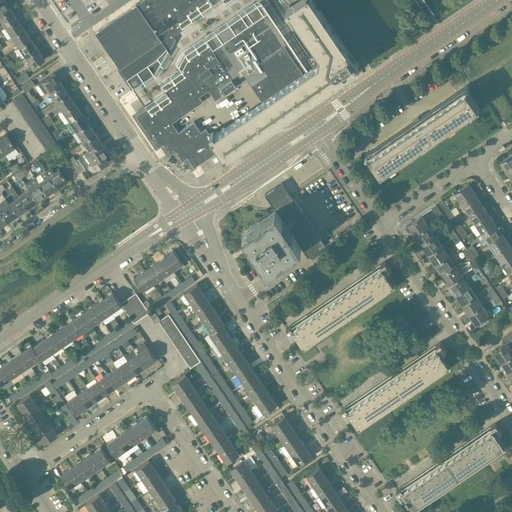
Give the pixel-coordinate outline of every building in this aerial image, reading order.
[(0,0),(0,15),(10,8),(4,0),(0,0)] [(148,0),(140,0),(136,3),(157,35),(158,35),(168,50),(175,38),(173,35),(148,0)] [(148,0),(173,35),(175,38),(181,29),(182,28),(177,21),(178,21),(164,0),(148,0)] [(178,0),(164,0),(178,21),(177,21),(182,28),(194,21),(192,18),(178,0)] [(193,0),(178,0),(192,18),(202,12),(193,0)] [(193,0),(202,12),(213,4),(209,0),(193,0)] [(213,129),(210,132),(212,135),(211,135),(213,138),(220,149),(225,156),(276,121),(279,124),(316,99),(320,96),(317,92),(327,86),(330,90),(340,83),(341,82),(338,78),(346,73),(347,75),(350,73),(353,76),(360,67),(359,65),(359,64),(358,63),(358,62),(357,62),(357,61),(356,61),(355,61),(353,61),(352,60),(343,47),(311,0),(294,0),(286,6),(287,7),(284,9),(286,12),(289,10),(319,54),(317,62),(313,65),(307,69),(293,79),(262,100),(215,132),(213,129)] [(293,79),(307,69),(261,1),(260,1),(241,14),(248,25),(238,32),(245,42),(230,52),(237,62),(235,64),(227,69),(230,74),(234,80),(244,73),(244,72),(249,69),(256,79),(251,83),(262,100),(293,79)] [(136,3),(94,32),(133,88),(128,80),(149,65),(149,66),(154,74),(168,50),(158,35),(157,35),(136,3)] [(17,18),(10,8),(0,15),(0,19),(5,26),(17,18)] [(241,14),(228,23),(235,34),(238,32),(248,25),(241,14)] [(11,36),(24,28),(17,18),(5,26),(11,36)] [(228,23),(205,39),(227,69),(235,64),(237,62),(230,52),(245,42),(238,32),(235,34),(228,23)] [(30,38),(24,28),(11,36),(18,46),(30,38)] [(25,56),(37,48),(30,38),(18,46),(25,56)] [(205,39),(195,46),(197,49),(212,72),(202,79),(209,89),(216,99),(237,84),(234,80),(230,74),(227,69),(205,39)] [(44,58),(37,48),(25,56),(32,66),(44,58)] [(191,48),(185,53),(202,79),(212,72),(197,49),(194,52),(191,48)] [(185,53),(178,65),(181,70),(199,95),(209,89),(202,79),(185,53)] [(2,57),(6,63),(8,67),(14,63),(11,59),(9,61),(5,55),(2,57)] [(149,65),(128,80),(133,88),(138,85),(154,74),(149,66),(149,65)] [(249,69),(244,72),(251,83),(256,79),(249,69)] [(181,70),(170,77),(192,108),(203,101),(199,95),(181,70)] [(26,71),(16,78),(19,83),(29,76),(26,71)] [(45,93),(48,91),(61,82),(54,72),(38,83),(45,93)] [(170,77),(161,84),(167,94),(181,115),(192,108),(170,77)] [(35,84),(31,79),(21,86),(32,102),(35,100),(29,91),(29,88),(35,84)] [(67,92),(61,82),(48,91),(55,101),(67,92)] [(11,89),(14,94),(20,90),(17,86),(11,89)] [(466,88),(368,154),(380,171),(477,105),(466,88)] [(62,110),(74,102),(67,92),(55,101),(62,110)] [(16,105),(25,98),(22,93),(12,100),(16,105)] [(153,118),(144,124),(159,146),(163,143),(180,132),(179,131),(172,122),(181,115),(167,94),(156,101),(163,111),(153,118)] [(29,103),(25,98),(16,105),(19,110),(29,103)] [(156,101),(146,108),(153,118),(163,111),(156,101)] [(69,121),(81,112),(74,102),(62,110),(69,121)] [(23,115),(32,108),(29,103),(19,110),(23,115)] [(36,114),(32,108),(23,115),(26,120),(36,114)] [(146,108),(137,114),(144,124),(153,118),(146,108)] [(81,112),(69,121),(75,130),(88,122),(81,112)] [(30,125),(39,119),(36,114),(26,120),(30,125)] [(43,124),(39,119),(30,125),(33,130),(43,124)] [(180,132),(163,143),(170,153),(176,150),(201,131),(194,121),(179,131),(180,132)] [(82,140),(94,132),(88,122),(75,130),(82,140)] [(37,135),(46,129),(43,124),(33,130),(37,135)] [(201,131),(176,150),(183,160),(188,156),(213,138),(211,135),(206,127),(201,131)] [(50,134),(46,129),(37,135),(40,141),(50,134)] [(89,150),(101,142),(94,132),(82,140),(89,150)] [(6,133),(0,137),(0,147),(4,153),(8,159),(19,152),(14,146),(16,145),(10,136),(8,137),(6,133)] [(44,146),(53,139),(50,134),(40,141),(44,146)] [(213,138),(188,156),(195,166),(199,164),(220,149),(213,138)] [(57,144),(53,139),(44,146),(47,151),(57,144)] [(108,152),(101,142),(89,150),(96,160),(108,152)] [(507,172),(511,168),(511,152),(500,161),(507,172)] [(77,158),(75,160),(72,162),(79,172),(84,168),(77,158)] [(74,175),(79,172),(72,162),(70,163),(67,165),(74,175)] [(69,179),(74,175),(67,165),(60,170),(63,176),(66,174),(69,179)] [(53,171),(50,166),(44,170),(56,187),(67,180),(63,176),(60,170),(58,168),(53,171)] [(38,182),(47,194),(56,187),(44,170),(39,173),(43,178),(38,182)] [(47,194),(38,182),(28,188),(37,201),(47,194)] [(461,202),(475,193),(468,182),(454,192),(461,202)] [(264,195),(274,208),(291,197),(281,183),(264,195)] [(27,208),(37,201),(28,188),(18,195),(27,208)] [(6,199),(17,214),(27,208),(18,195),(16,192),(6,199)] [(482,203),(475,193),(461,202),(468,212),(482,203)] [(326,245),(292,194),(274,206),(276,209),(243,232),(268,268),(301,246),(309,257),(326,245)] [(0,199),(0,210),(7,221),(17,214),(6,199),(5,196),(0,199)] [(439,202),(446,213),(451,209),(444,199),(439,202)] [(468,212),(475,222),(488,213),(482,203),(468,212)] [(432,207),(439,218),(443,214),(436,204),(432,207)] [(446,213),(449,218),(454,214),(451,209),(446,213)] [(495,223),(488,213),(475,222),(481,232),(495,223)] [(414,234),(428,225),(421,214),(407,224),(414,234)] [(443,214),(439,218),(442,223),(447,219),(443,214)] [(455,227),(459,232),(464,229),(461,223),(455,227)] [(481,232),(488,242),(502,233),(504,231),(500,225),(498,227),(495,223),(481,232)] [(433,231),(428,225),(414,234),(421,244),(435,234),(440,231),(438,227),(433,231)] [(448,232),(452,237),(457,234),(453,228),(448,232)] [(468,234),(464,229),(459,232),(463,238),(468,234)] [(508,243),(502,233),(488,242),(495,252),(508,243)] [(421,244),(427,254),(442,244),(435,234),(421,244)] [(457,234),(452,237),(456,243),(460,240),(457,234)] [(495,252),(501,262),(511,254),(511,247),(508,243),(495,252)] [(448,254),(442,244),(427,254),(434,264),(448,254)] [(467,247),(471,253),(476,250),(472,244),(467,247)] [(463,251),(467,256),(471,253),(467,247),(463,251)] [(175,249),(164,256),(173,270),(184,263),(175,249)] [(476,250),(471,253),(475,259),(480,255),(476,250)] [(470,262),(475,259),(471,253),(467,256),(470,262)] [(434,264),(441,274),(455,264),(448,254),(434,264)] [(511,269),(511,254),(501,262),(508,272),(511,269)] [(163,277),(173,270),(164,256),(154,264),(163,277)] [(392,269),(385,260),(378,265),(379,268),(295,325),(294,323),(286,328),(293,337),(297,334),(304,344),(394,282),(387,272),(392,269)] [(482,267),(486,272),(491,269),(487,263),(482,267)] [(154,264),(144,270),(153,284),(163,277),(154,264)] [(462,274),(455,264),(441,274),(448,284),(462,274)] [(475,272),(479,277),(484,274),(480,268),(475,272)] [(495,274),(491,269),(486,272),(490,278),(495,274)] [(144,290),(153,284),(144,270),(135,277),(144,290)] [(448,284),(454,294),(469,284),(462,274),(448,284)] [(484,274),(479,277),(482,283),(487,279),(484,274)] [(186,288),(196,281),(193,275),(182,283),(186,288)] [(186,288),(182,283),(172,290),(175,295),(186,288)] [(204,293),(197,283),(184,292),(191,302),(204,293)] [(496,287),(499,292),(505,289),(501,283),(496,287)] [(476,294),(469,284),(454,294),(461,304),(476,294)] [(489,292),(493,297),(497,294),(493,288),(489,292)] [(508,294),(505,289),(499,292),(503,298),(508,294)] [(175,295),(172,290),(162,297),(165,302),(175,295)] [(121,303),(113,291),(102,298),(111,312),(122,305),(121,303)] [(140,304),(143,302),(136,292),(131,296),(138,305),(140,304)] [(211,303),(204,293),(191,302),(198,312),(211,303)] [(461,304),(468,314),(482,304),(476,294),(461,304)] [(497,294),(493,297),(496,303),(501,299),(497,294)] [(126,299),(132,309),(138,305),(131,296),(126,299)] [(165,302),(162,297),(152,303),(156,309),(165,302)] [(92,305),(101,319),(111,312),(102,298),(92,305)] [(127,312),(132,309),(126,299),(121,303),(122,305),(127,312)] [(167,304),(174,314),(179,311),(172,300),(167,304)] [(140,304),(138,305),(144,315),(149,312),(143,302),(140,304)] [(218,313),(211,303),(198,312),(205,322),(218,313)] [(486,310),(482,304),(468,314),(475,324),(491,313),(488,309),(486,310)] [(91,325),(101,319),(92,305),(82,312),(91,325)] [(140,318),(144,315),(138,305),(132,309),(139,319),(140,318)] [(139,319),(132,309),(127,312),(131,319),(134,322),(139,319)] [(181,324),(186,321),(179,311),(174,314),(181,324)] [(82,332),(91,325),(82,312),(73,319),(82,332)] [(160,319),(159,320),(162,325),(172,318),(169,313),(160,319)] [(205,322),(211,332),(223,324),(225,323),(218,313),(205,322)] [(176,323),(172,318),(162,325),(166,330),(176,323)] [(72,339),(82,332),(73,319),(63,326),(72,339)] [(134,322),(131,319),(121,326),(124,331),(135,324),(134,322)] [(181,324),(188,334),(192,331),(186,321),(181,324)] [(176,323),(166,330),(169,335),(179,329),(176,323)] [(223,324),(211,332),(210,333),(217,343),(230,334),(223,324)] [(62,346),(72,339),(63,326),(53,332),(62,346)] [(124,331),(121,326),(111,333),(114,338),(124,331)] [(137,326),(125,334),(128,339),(140,331),(137,326)] [(183,334),(179,329),(169,335),(173,341),(183,334)] [(194,344),(199,341),(192,331),(188,334),(194,344)] [(511,331),(502,339),(505,344),(494,352),(501,362),(511,354),(511,331)] [(52,352),(62,346),(53,332),(43,339),(52,352)] [(114,338),(111,333),(101,340),(104,344),(114,338)] [(115,341),(118,346),(128,339),(125,334),(115,341)] [(183,334),(173,341),(176,346),(186,339),(183,334)] [(237,344),(230,334),(217,343),(224,353),(237,344)] [(42,359),(52,352),(43,339),(33,346),(41,357),(42,359)] [(190,345),(186,339),(176,346),(180,351),(190,345)] [(104,344),(101,340),(91,346),(95,351),(104,344)] [(105,348),(108,353),(118,346),(115,341),(105,348)] [(134,348),(137,353),(146,366),(156,359),(144,341),(134,348)] [(194,344),(201,354),(206,351),(199,341),(194,344)] [(447,350),(441,341),(433,346),(434,349),(351,406),(349,404),(342,409),(348,417),(352,415),(359,425),(449,363),(442,353),(447,350)] [(41,357),(33,346),(32,344),(21,351),(30,365),(41,357)] [(237,344),(224,353),(230,363),(244,354),(237,344)] [(181,352),(184,357),(190,352),(194,350),(190,345),(180,351),(181,352)] [(95,351),(91,346),(81,353),(85,358),(95,351)] [(95,355),(98,360),(108,353),(105,348),(95,355)] [(197,355),(194,350),(190,352),(184,357),(188,362),(197,355)] [(20,371),(30,365),(21,351),(11,358),(20,371)] [(208,364),(213,361),(207,352),(206,351),(201,354),(208,364)] [(85,358),(81,353),(71,360),(75,365),(85,358)] [(140,371),(146,366),(137,353),(127,360),(136,373),(140,371)] [(250,364),(244,354),(230,363),(237,373),(250,364)] [(511,369),(511,354),(501,362),(508,372),(511,369)] [(85,362),(88,367),(98,360),(95,355),(85,362)] [(201,360),(197,355),(188,362),(191,367),(201,360)] [(1,365),(11,378),(20,371),(11,358),(1,365)] [(75,365),(71,360),(61,367),(65,372),(75,365)] [(117,366),(126,380),(136,373),(127,360),(117,366)] [(208,364),(215,374),(219,370),(213,361),(208,364)] [(75,368),(78,373),(88,367),(85,362),(75,368)] [(202,362),(197,366),(204,376),(209,372),(202,362)] [(250,364),(237,373),(244,383),(257,374),(250,364)] [(0,383),(1,385),(11,378),(1,365),(0,365),(0,383)] [(116,387),(126,380),(117,366),(107,373),(116,387)] [(65,372),(61,367),(51,373),(53,375),(55,378),(65,372)] [(65,375),(68,380),(78,373),(75,368),(65,375)] [(42,382),(53,375),(51,373),(49,370),(39,377),(42,382)] [(222,384),(226,381),(219,370),(215,374),(222,384)] [(209,372),(204,376),(211,386),(216,382),(209,372)] [(107,373),(97,380),(106,393),(116,387),(107,373)] [(193,383),(186,373),(172,382),(179,393),(193,383)] [(264,384),(257,374),(244,383),(251,393),(264,384)] [(42,382),(39,377),(29,384),(32,389),(42,382)] [(60,378),(53,383),(54,385),(56,388),(64,383),(60,378)] [(50,380),(45,383),(49,389),(54,385),(53,383),(50,380)] [(96,400),(106,393),(97,380),(87,387),(96,400)] [(222,384),(228,394),(233,390),(226,381),(222,384)] [(216,382),(211,386),(217,396),(223,392),(216,382)] [(193,383),(179,393),(186,403),(199,394),(193,383)] [(32,389),(29,384),(19,390),(22,395),(32,389)] [(257,403),(271,394),(264,384),(251,393),(257,403)] [(86,407),(96,400),(87,387),(77,393),(86,407)] [(22,395),(19,390),(14,393),(9,397),(12,402),(22,395)] [(57,390),(52,393),(59,403),(64,400),(57,390)] [(235,403),(240,400),(233,390),(228,394),(235,403)] [(223,392),(217,396),(224,406),(229,402),(223,392)] [(37,403),(31,393),(17,402),(24,412),(37,403)] [(86,407),(77,393),(67,400),(77,413),(86,407)] [(206,403),(199,394),(186,403),(193,413),(206,403)] [(277,404),(271,394),(257,403),(264,413),(277,404)] [(64,400),(59,403),(66,413),(71,410),(64,400)] [(235,403),(242,413),(246,410),(240,400),(235,403)] [(229,402),(224,406),(231,416),(236,412),(229,402)] [(44,413),(37,403),(24,412),(31,422),(44,413)] [(206,403),(193,413),(199,422),(213,413),(206,403)] [(71,410),(66,413),(73,423),(77,420),(71,410)] [(242,413),(249,423),(253,420),(246,410),(242,413)] [(236,412),(231,416),(238,426),(243,422),(236,412)] [(38,432),(51,423),(44,413),(31,422),(38,432)] [(220,423),(213,413),(199,422),(206,432),(220,423)] [(147,414),(137,421),(147,435),(157,428),(147,414)] [(279,434),(292,425),(285,415),(272,424),(279,434)] [(136,442),(147,435),(137,421),(127,428),(136,442)] [(243,422),(238,426),(244,436),(250,432),(243,422)] [(497,434),(502,431),(496,422),(488,427),(490,430),(406,487),(404,484),(397,490),(403,499),(406,497),(409,501),(410,500),(414,506),(505,444),(497,434)] [(58,433),(51,423),(38,432),(44,442),(58,433)] [(220,423),(206,432),(213,442),(226,433),(220,423)] [(292,425),(279,434),(286,444),(299,435),(292,425)] [(126,448),(136,442),(127,428),(117,435),(126,448)] [(263,445),(268,441),(261,431),(256,435),(263,445)] [(250,432),(244,436),(251,445),(256,442),(250,432)] [(233,443),(226,433),(213,442),(220,452),(233,443)] [(116,455),(126,448),(117,435),(107,442),(116,455)] [(299,435),(286,444),(292,454),(306,445),(299,435)] [(163,438),(154,445),(157,450),(167,443),(163,438)] [(269,455),(274,451),(268,441),(263,445),(269,455)] [(233,443),(220,452),(226,462),(240,453),(233,443)] [(157,450),(154,445),(143,452),(147,457),(157,450)] [(258,445),(254,447),(256,450),(255,451),(262,461),(267,458),(258,445)] [(311,452),(306,445),(292,454),(287,457),(294,467),(313,455),(311,452)] [(101,446),(91,453),(101,466),(111,459),(101,446)] [(276,465),(281,461),(275,452),(274,451),(269,455),(276,465)] [(147,457),(143,452),(133,459),(137,464),(147,457)] [(101,466),(91,453),(81,460),(90,473),(101,466)] [(150,458),(136,468),(143,478),(156,469),(150,458)] [(274,468),(267,458),(262,461),(269,471),(274,468)] [(137,464),(133,459),(124,465),(127,470),(137,464)] [(237,478),(251,469),(244,459),(230,468),(237,478)] [(90,473),(81,460),(71,467),(80,480),(90,473)] [(276,465),(283,475),(288,471),(281,461),(276,465)] [(307,475),(314,485),(327,476),(320,466),(307,475)] [(80,480),(71,467),(61,474),(70,487),(80,480)] [(281,478),(274,468),(269,471),(276,481),(281,478)] [(163,479),(156,469),(143,478),(149,488),(163,479)] [(257,479),(251,469),(237,478),(244,488),(257,479)] [(111,481),(121,474),(118,470),(108,476),(111,481)] [(111,481),(108,476),(97,484),(101,488),(111,481)] [(334,486),(327,476),(314,485),(320,495),(334,486)] [(125,490),(129,487),(123,477),(118,480),(125,490)] [(287,487),(281,478),(276,481),(282,491),(287,487)] [(163,479),(149,488),(156,498),(169,488),(163,479)] [(251,498),(264,489),(257,479),(244,488),(251,498)] [(115,482),(110,486),(116,496),(122,492),(115,482)] [(297,496),(302,493),(295,483),(290,486),(297,496)] [(101,488),(97,484),(87,490),(91,495),(101,488)] [(334,486),(320,495),(327,505),(341,496),(334,486)] [(131,500),(136,497),(129,487),(125,490),(131,500)] [(294,497),(287,487),(282,491),(289,501),(294,497)] [(176,499),(169,488),(156,498),(163,508),(175,500),(176,499)] [(271,498),(264,489),(251,498),(258,508),(271,498)] [(91,495),(87,490),(77,497),(81,502),(91,495)] [(122,492),(116,496),(123,506),(128,503),(122,492)] [(92,511),(106,503),(99,493),(86,503),(92,511)] [(304,506),(309,503),(302,493),(297,496),(304,506)] [(338,511),(347,506),(341,496),(327,505),(332,511),(338,511)] [(138,510),(143,506),(136,497),(131,500),(138,510)] [(301,507),(294,497),(289,501),(286,503),(290,507),(292,506),(296,511),(301,507)] [(260,511),(272,511),(278,509),(271,498),(258,508),(260,511)] [(161,509),(163,511),(178,511),(181,510),(175,500),(163,508),(161,509)] [(111,511),(106,503),(92,511),(111,511)] [(134,511),(128,503),(123,506),(127,511),(134,511)] [(308,511),(315,511),(309,503),(304,506),(308,511)]
